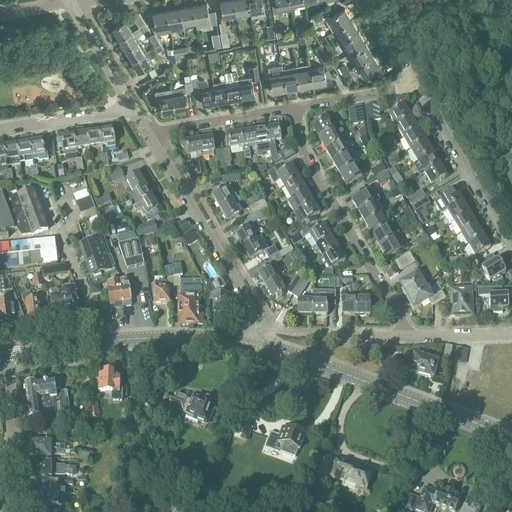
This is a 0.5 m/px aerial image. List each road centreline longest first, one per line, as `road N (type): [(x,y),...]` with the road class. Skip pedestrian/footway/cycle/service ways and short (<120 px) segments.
road 1 (tertiary): [(511,440),(346,372),(247,342)]
road 2 (residential): [(413,337),(303,152),(294,108)]
road 3 (residential): [(247,342),(250,307),(148,138)]
road 4 (unclassified): [(511,250),(413,86)]
road 5 (residential): [(148,138),(294,108)]
road 6 (tertiary): [(247,342),(98,341)]
road 7 (residential): [(0,129),(132,108)]
road 8 (residential): [(132,108),(70,4)]
road 9 (residential): [(294,108),(413,86)]
